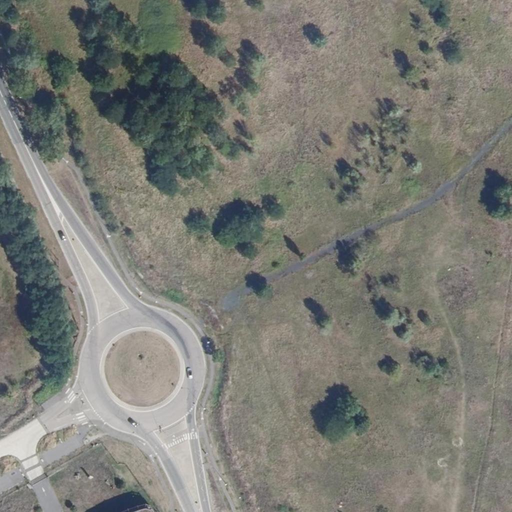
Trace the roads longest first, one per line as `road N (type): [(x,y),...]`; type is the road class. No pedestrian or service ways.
road 1 (primary): [(156,320),(117,286),(27,151)]
road 2 (primary): [(27,151),(89,298),(96,344)]
